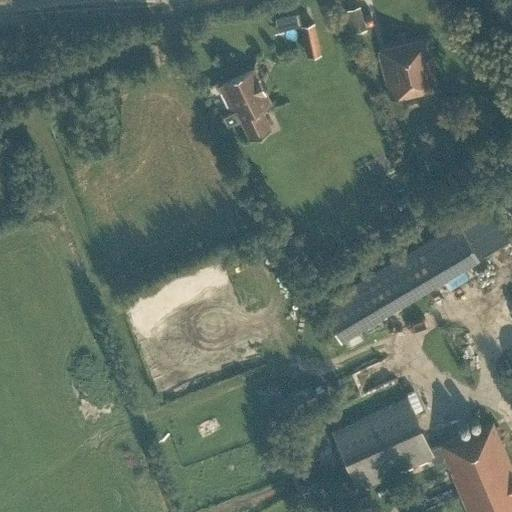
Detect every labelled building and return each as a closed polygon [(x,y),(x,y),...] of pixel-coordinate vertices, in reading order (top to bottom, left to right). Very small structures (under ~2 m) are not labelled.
[(344,10),(350,31),(366,27),(360,5),(344,10)] [(299,9),(276,16),(280,27),(302,21),(299,9)] [(314,22),(300,25),(307,57),(321,54),(314,22)] [(390,97),(438,87),(431,56),(425,58),(421,39),(378,49),(386,83),(387,83),(390,97)] [(240,118),(250,138),(271,128),(261,108),(270,103),(253,68),(219,84),(231,111),(223,115),(227,124),(240,118)] [(342,339),(479,254),(457,219),(436,232),(320,304),(342,339)] [(511,511),(511,469),(491,421),(428,448),(406,397),(332,429),(355,480),(358,487),(432,456),(437,467),(447,463),(469,511),(511,511)]
